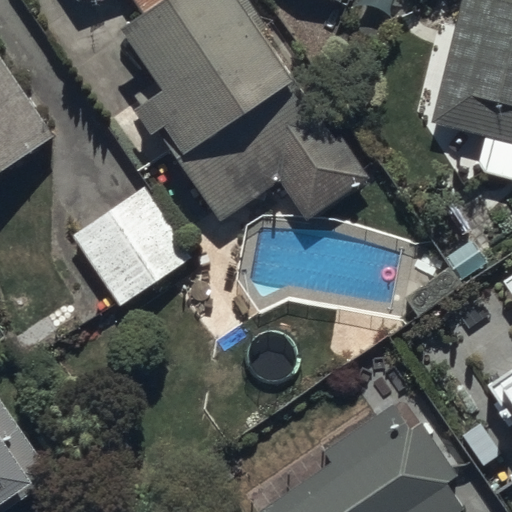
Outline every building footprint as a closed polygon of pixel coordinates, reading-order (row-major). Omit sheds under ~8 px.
[(137,0),(140,3),(120,16),(163,78),(140,94),(222,213),(280,174),(308,214),(366,175),(338,134),(294,69),(256,14),(246,0),(137,0)] [(511,0),(458,0),(429,121),(511,140),(511,0)] [(0,169),(55,132),(0,51),(0,169)] [(67,232),(117,305),(196,251),(146,178),(67,232)] [(511,426),(511,269),(501,278),(511,293),(511,362),(482,382),(511,426)] [(0,510),(54,474),(0,396),(0,510)] [(458,511),(471,504),(397,397),(250,496),(260,511),(458,511)]
